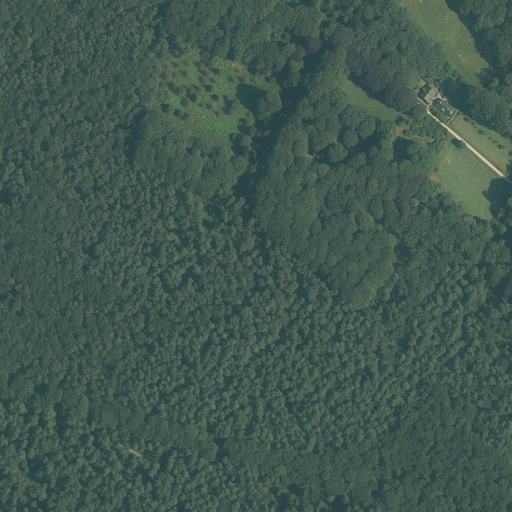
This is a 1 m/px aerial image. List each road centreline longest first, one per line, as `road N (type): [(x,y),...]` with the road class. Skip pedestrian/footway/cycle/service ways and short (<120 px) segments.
road 1 (track): [(306,477),(319,459),(394,430),(413,413),(511,274)]
road 2 (unclassified): [(280,511),(291,487),(310,475),(432,511)]
road 3 (track): [(379,71),(511,184)]
road 4 (track): [(187,0),(274,19),(338,48)]
